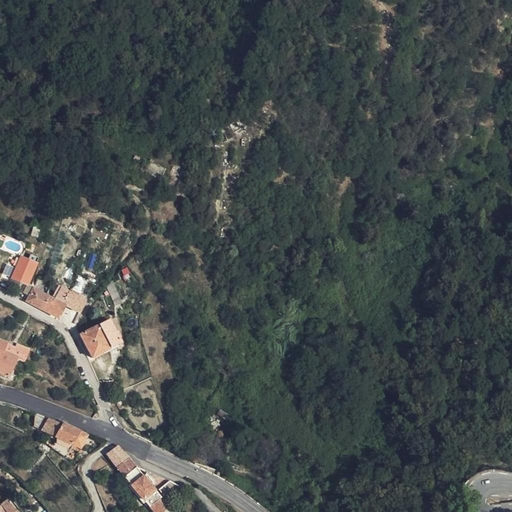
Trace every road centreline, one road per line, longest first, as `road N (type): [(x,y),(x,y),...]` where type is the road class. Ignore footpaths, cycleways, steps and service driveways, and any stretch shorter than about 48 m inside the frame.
road 1 (track): [(511,347),(407,351),(380,344),(346,309),(334,280),(332,210),(369,120),(388,34),(385,14),(370,0)]
road 2 (residential): [(111,433),(68,337),(0,294)]
road 3 (tertiary): [(258,511),(204,476),(111,433)]
